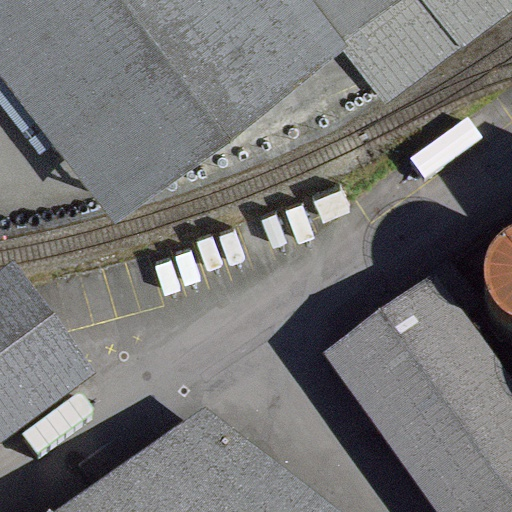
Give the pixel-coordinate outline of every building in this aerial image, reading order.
[(409,0),(0,0),(0,42),(128,212),(409,0)] [(485,298),(484,307),(486,323),(495,340),(508,351),(511,351),(511,266),(503,270),(492,282),(485,298)] [(0,460),(108,379),(34,280),(0,305),(0,460)] [(511,511),(511,390),(449,301),(341,376),(436,511),(511,511)] [(102,511),(339,511),(222,423),(102,511)]
